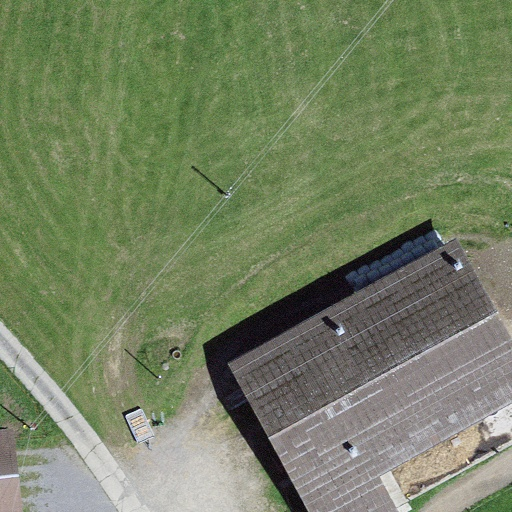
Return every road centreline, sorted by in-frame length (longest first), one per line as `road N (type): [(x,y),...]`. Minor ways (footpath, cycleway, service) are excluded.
road 1 (track): [(106,457),(194,0)]
road 2 (track): [(146,511),(0,335)]
